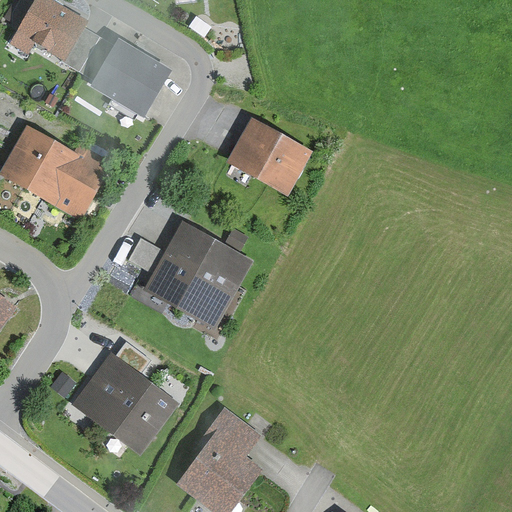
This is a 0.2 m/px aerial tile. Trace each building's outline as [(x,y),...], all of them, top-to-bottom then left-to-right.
[(56,0),(34,0),(10,43),(29,53),(35,43),(66,60),(90,19),(56,0)] [(119,35),(90,82),(144,114),(172,67),(119,35)] [(314,149),(254,116),(229,160),(289,193),(314,149)] [(0,171),(80,214),(110,160),(80,143),(76,149),(28,122),(0,171)] [(216,328),(255,259),(184,220),(145,289),(216,328)] [(135,257),(155,264),(163,241),(143,234),(135,257)] [(0,333),(19,307),(0,292),(0,333)] [(117,356),(78,407),(144,457),(183,406),(117,356)] [(218,511),(230,511),(263,467),(247,455),(263,434),(227,407),(199,444),(204,447),(178,482),(218,511)]
